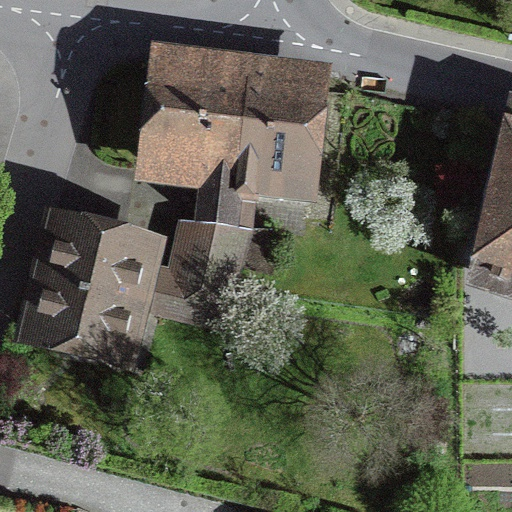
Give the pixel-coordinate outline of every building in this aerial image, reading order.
[(234,229),(237,198),(239,181),(251,78),(167,68),(154,171),(206,177),(200,225),(234,229)] [(251,78),(239,181),(237,198),(249,200),(251,183),(299,188),(312,85),(309,85),(251,78)] [(511,161),(488,269),(511,277),(511,161)] [(186,224),(174,276),(152,271),(155,257),(143,254),(119,348),(132,351),(142,308),(219,327),(227,300),(248,232),(186,224)] [(249,231),(239,265),(268,273),(273,234),(249,231)] [(39,328),(37,336),(117,356),(119,348),(143,254),(62,233),(60,241),(48,238),(41,267),(27,325),(39,328)]
